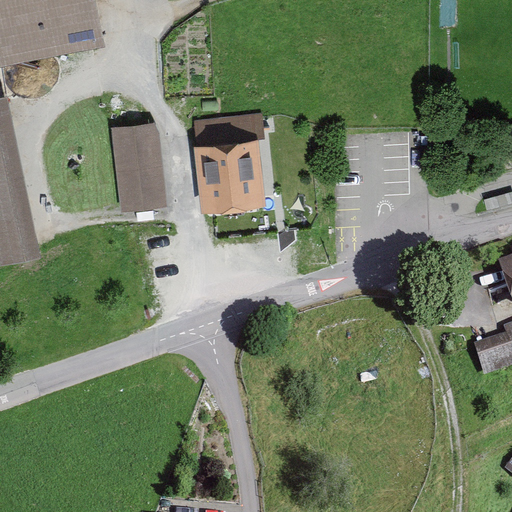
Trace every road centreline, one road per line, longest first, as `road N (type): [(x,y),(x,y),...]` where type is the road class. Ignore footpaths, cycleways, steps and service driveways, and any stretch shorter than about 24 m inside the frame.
road 1 (track): [(206,0),(162,16),(149,76),(182,157),(207,325)]
road 2 (residential): [(207,325),(511,221)]
road 3 (track): [(457,511),(447,387),(432,334),(394,262)]
road 4 (residential): [(0,395),(207,325)]
road 5 (unclassified): [(207,325),(239,430),(251,511)]
